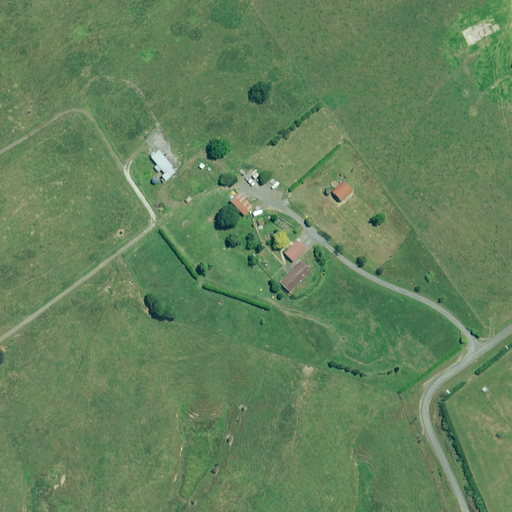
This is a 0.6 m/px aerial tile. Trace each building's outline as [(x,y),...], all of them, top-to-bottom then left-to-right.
[(465,50),(468,55),(472,53),(471,51),(491,41),(488,35),(477,41),(470,27),(461,31),(469,48),(465,50)] [(165,181),(175,172),(171,167),(172,167),(159,150),(150,157),(157,165),(154,167),(158,172),(161,169),(164,173),(161,176),(165,181)] [(254,172),(245,167),(243,171),(252,176),(254,172)] [(352,191),(344,181),(332,192),(340,201),(352,191)] [(252,206),(238,192),(229,201),(243,215),(252,206)] [(307,248),(298,240),(284,253),(293,262),(307,248)] [(310,271),(301,261),(279,282),(288,292),(310,271)]
